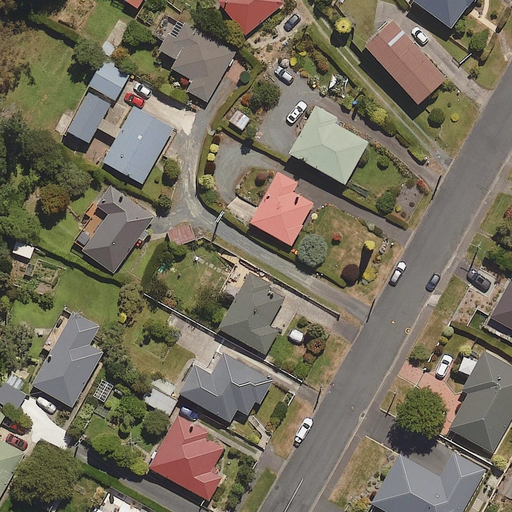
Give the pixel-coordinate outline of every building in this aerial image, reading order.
[(98,0),(77,0),(75,4),(91,13),(98,0)] [(144,0),(120,0),(138,10),(144,0)] [(285,3),(282,0),(225,0),(219,6),(246,37),(285,3)] [(417,0),(415,4),(452,33),(476,0),(417,0)] [(166,17),(154,39),(165,45),(160,54),(178,64),(174,71),(195,83),(189,93),(208,104),(235,55),(166,17)] [(446,83),(393,26),(366,51),(419,109),(446,83)] [(92,90),(116,103),(129,78),(105,65),(92,90)] [(88,97),(67,136),(91,149),(100,133),(118,142),(105,166),(143,187),(173,132),(135,111),(123,134),(105,124),(112,110),(88,97)] [(255,122),(237,108),(225,124),(242,138),(255,122)] [(65,136),(75,118),(62,111),(52,129),(65,136)] [(336,122),(317,111),(291,158),(346,189),(369,146),(334,127),(336,122)] [(298,186),(278,175),(251,227),(292,248),(314,206),(293,195),(298,186)] [(99,210),(110,217),(84,254),(115,276),(153,220),(112,191),(99,210)] [(165,232),(173,252),(198,242),(190,222),(165,232)] [(37,250),(18,241),(12,255),(31,264),(37,250)] [(267,357),(279,334),(270,329),(287,297),(250,277),(220,332),(267,357)] [(100,333),(72,318),(33,389),(74,411),(102,359),(89,352),(100,333)] [(511,419),(511,369),(485,354),(464,392),(470,396),(451,431),(493,454),(511,419)] [(274,384),(225,356),(213,379),(196,370),(181,397),(231,425),(238,412),(253,421),(274,384)] [(141,402),(170,417),(178,402),(172,399),(177,389),(154,377),(141,402)] [(28,398),(2,382),(0,386),(0,404),(18,415),(28,398)] [(211,433),(181,416),(151,472),(210,504),(222,480),(212,475),(225,451),(207,441),(211,433)] [(0,501),(25,458),(0,444),(0,501)] [(463,511),(485,471),(455,454),(441,480),(401,458),(374,508),(380,511),(463,511)]
